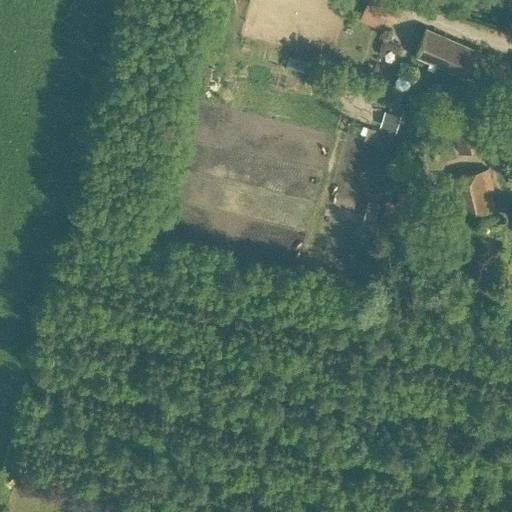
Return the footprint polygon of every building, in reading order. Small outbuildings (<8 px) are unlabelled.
[(367,0),(364,8),(395,22),(402,6),(389,0),(367,0)] [(473,49),(473,50),(426,31),(415,57),(462,76),(462,77),(464,77),(475,50),(473,49)] [(477,107),(450,113),(459,151),(486,145),(477,107)] [(394,130),(399,114),(390,111),(385,127),(394,130)] [(372,142),(376,129),(368,127),(364,139),(372,142)] [(460,223),(496,214),(490,190),(492,189),(487,169),(450,178),(460,223)] [(413,206),(415,193),(399,191),(397,204),(413,206)] [(371,234),(380,202),(368,199),(360,231),(371,234)] [(390,222),(394,202),(386,201),(382,221),(390,222)] [(396,247),(399,226),(385,224),(382,245),(396,247)]
